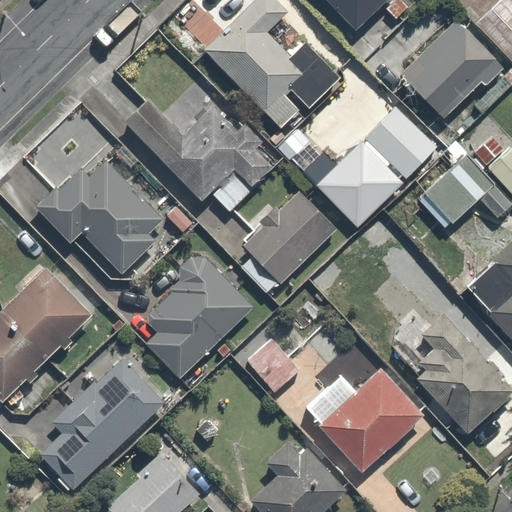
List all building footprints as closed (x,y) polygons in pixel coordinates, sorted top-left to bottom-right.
[(276,0),(247,0),(202,42),(268,114),(292,91),(302,102),(339,67),(276,0)] [(326,0),(352,27),(380,0),(326,0)] [(511,0),(489,0),(473,16),(511,54),(511,0)] [(464,17),(403,71),(435,108),(497,55),(464,17)] [(114,75),(83,104),(110,134),(124,120),(196,199),(185,208),(269,292),(339,222),(305,188),(254,239),(206,190),(208,188),(228,208),(248,187),(230,168),(233,166),(246,181),(270,159),(254,141),(260,135),(244,117),(233,127),(198,87),(164,118),(142,93),(135,99),(114,75)] [(340,123),(319,146),(338,163),(349,151),(377,176),(390,162),(406,177),(438,141),(395,102),(360,141),(340,123)] [(493,221),(511,202),(511,197),(461,146),(416,190),(447,223),(472,199),(493,221)] [(81,163),(37,209),(69,240),(77,231),(121,273),(168,224),(106,164),(95,176),(81,163)] [(511,237),(491,255),(511,280),(511,286),(485,309),(511,340),(511,237)] [(411,246),(388,267),(429,312),(452,292),(411,246)] [(142,317),(151,326),(138,339),(176,376),(249,300),(198,250),(164,284),(169,289),(142,317)] [(34,259),(0,295),(0,389),(3,392),(83,306),(34,259)] [(422,332),(430,340),(415,356),(420,362),(413,369),(469,424),(511,381),(441,313),(422,332)] [(385,362),(354,388),(324,354),(306,370),(274,334),(245,360),(293,415),(306,403),(362,467),(427,411),(385,362)] [(44,424),(55,434),(36,454),(70,486),(159,390),(114,348),(44,424)] [(278,469),(247,496),(260,511),(310,511),(344,484),(307,440),(298,447),(290,437),(267,456),(278,469)] [(160,444),(107,505),(115,511),(172,511),(200,480),(160,444)]
